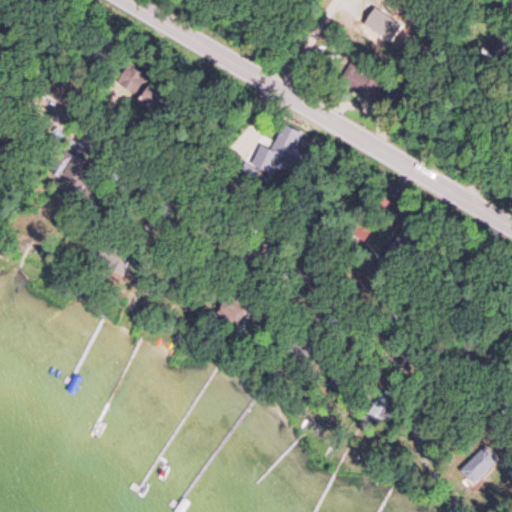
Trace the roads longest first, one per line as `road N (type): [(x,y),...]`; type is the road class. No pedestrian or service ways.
road 1 (residential): [(0,79),(78,135),(147,171),(192,182),(240,234),(511,422)]
road 2 (tertiary): [(511,225),(119,0)]
road 3 (residential): [(192,182),(282,90),(342,0)]
